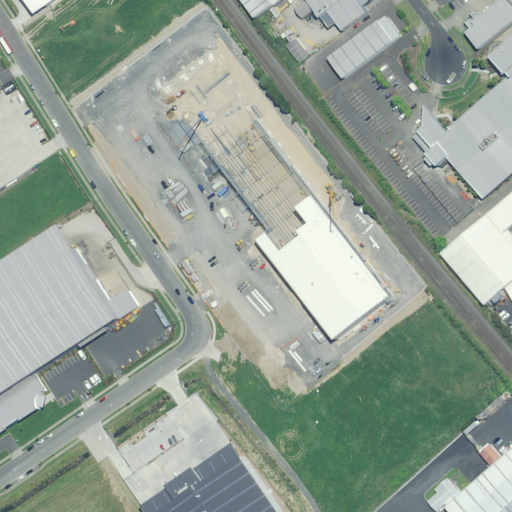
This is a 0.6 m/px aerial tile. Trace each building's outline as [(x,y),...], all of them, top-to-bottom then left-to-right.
[(239,0),(255,21),(282,0),(239,0)] [(373,9),(365,0),(302,0),(318,20),(326,14),(341,33),(373,9)] [(479,51),(511,24),(511,5),(507,0),(502,0),(468,27),(471,30),(466,34),(479,51)] [(399,37),(384,16),(325,60),(340,80),(399,37)] [(447,154),(484,195),(511,170),(511,34),(490,53),(510,75),(447,131),(425,103),(424,124),(412,135),(437,162),(447,154)] [(305,54),(294,39),(282,47),(294,63),(305,54)] [(262,239),(340,339),(397,296),(209,52),(163,87),(175,102),(169,106),(181,121),(188,117),(215,152),(208,158),(221,174),(227,169),(245,192),(239,197),(250,210),(256,205),(275,230),(262,239)] [(511,190),(484,214),(511,246),(511,190)] [(511,246),(484,214),(440,252),(486,304),(504,287),(511,299),(511,246)] [(0,263),(0,278),(78,227),(71,217),(0,263)] [(126,299),(78,227),(0,278),(0,437),(56,400),(41,377),(142,310),(132,295),(126,299)] [(439,496),(447,490),(467,511),(511,511),(511,440),(467,481),(453,465),(438,478),(439,480),(431,487),(439,496)] [(176,504),(164,511),(282,511),(247,460),(208,486),(197,469),(166,490),(176,504)]
